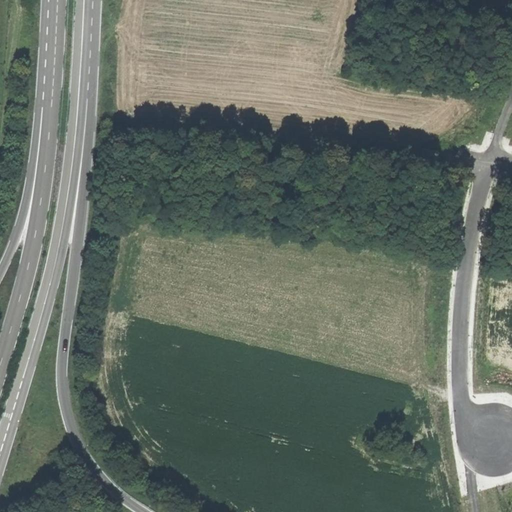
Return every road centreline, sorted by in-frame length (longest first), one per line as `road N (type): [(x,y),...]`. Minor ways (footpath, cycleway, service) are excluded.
road 1 (primary): [(0,455),(63,226),(85,0)]
road 2 (primary): [(53,0),(39,224),(0,361)]
